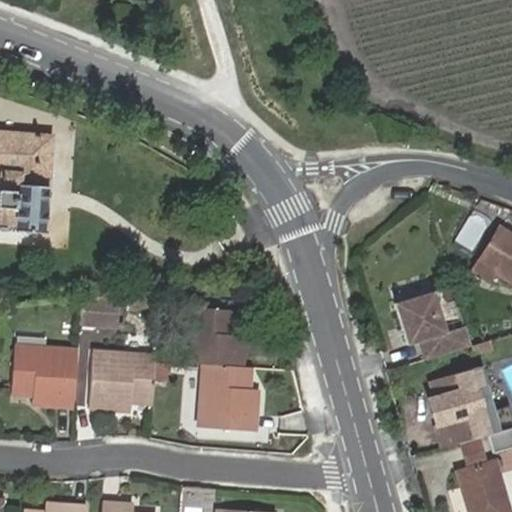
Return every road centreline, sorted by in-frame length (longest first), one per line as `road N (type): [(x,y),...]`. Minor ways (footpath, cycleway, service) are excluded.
road 1 (secondary): [(316,286),(273,181),(216,123),(0,33)]
road 2 (residential): [(0,453),(335,475),(367,466)]
road 3 (unclassified): [(316,286),(334,220),(377,175),(427,166),(511,188)]
road 4 (track): [(328,0),(365,89),(511,150)]
road 5 (secondary): [(367,466),(316,286)]
